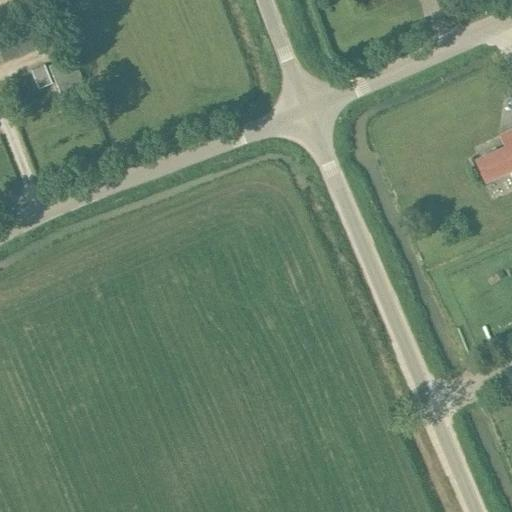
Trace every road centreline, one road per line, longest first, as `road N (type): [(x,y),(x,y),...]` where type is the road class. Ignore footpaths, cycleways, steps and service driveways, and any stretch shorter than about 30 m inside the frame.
road 1 (unclassified): [(473,511),(308,110)]
road 2 (unclassified): [(0,236),(308,110)]
road 3 (unclassified): [(308,110),(511,18)]
